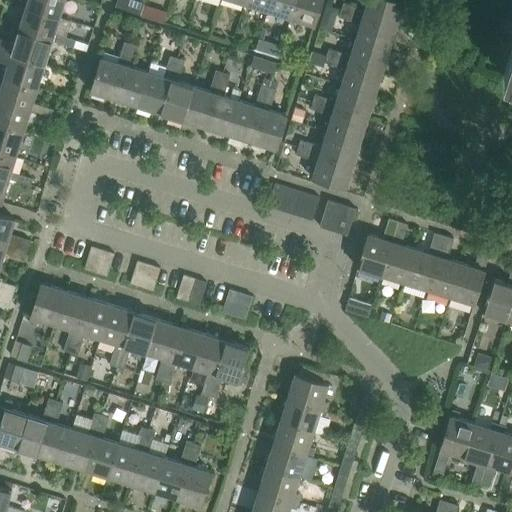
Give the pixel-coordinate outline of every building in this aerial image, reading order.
[(60,18),(65,0),(28,0),(26,7),(60,18)] [(268,11),(271,0),(246,0),(245,4),(268,11)] [(291,18),(296,0),(271,0),(268,11),(291,18)] [(314,26),(322,0),(296,0),(291,18),(314,26)] [(397,27),(405,3),(394,0),(367,0),(364,10),(344,3),(342,10),(397,27)] [(55,34),(60,18),(26,7),(19,30),(53,41),(74,47),(76,40),(55,34)] [(390,49),(397,27),(342,10),(340,17),(360,24),(355,38),(390,49)] [(0,49),(46,64),(53,41),(19,30),(15,43),(0,38),(0,49)] [(383,72),(390,49),(355,38),(350,55),(330,49),(328,55),(383,72)] [(114,99),(128,57),(132,43),(126,42),(120,57),(118,62),(102,57),(91,91),(114,99)] [(137,106),(148,71),(133,67),(136,57),(140,46),(132,43),(128,57),(114,99),(137,106)] [(39,86),(46,64),(0,49),(0,60),(9,63),(5,75),(39,86)] [(376,96),(383,72),(328,55),(325,62),(346,69),(341,85),(376,96)] [(160,113),(178,58),(171,56),(164,76),(148,71),(137,106),(160,113)] [(183,120),(194,86),(178,81),(185,60),(178,58),(160,113),(183,120)] [(206,127),(223,72),(217,70),(210,91),(194,86),(183,120),(206,127)] [(228,134),(239,100),(224,95),(231,74),(223,72),(206,127),(228,134)] [(33,103),(39,86),(5,75),(0,90),(0,99),(31,109),(31,110),(52,116),(54,109),(33,103)] [(251,141),(269,86),(262,84),(256,105),(239,100),(228,134),(251,141)] [(368,118),(376,96),(341,85),(336,101),(315,94),(313,101),(368,118)] [(276,149),(287,115),(270,109),(276,89),(269,86),(251,141),(276,149)] [(0,124),(24,132),(31,110),(31,109),(0,99),(0,124)] [(361,141),(368,118),(313,101),(311,108),(332,115),(328,128),(311,122),(310,125),(327,130),(326,131),(361,141)] [(0,150),(17,155),(24,132),(0,124),(0,150)] [(354,164),(361,141),(326,131),(322,146),(301,140),(299,147),(354,164)] [(347,188),(354,164),(299,147),(296,154),(317,160),(312,177),(347,188)] [(12,172),(17,155),(0,150),(0,175),(10,179),(31,185),(33,178),(12,172)] [(0,201),(2,202),(10,179),(0,175),(0,201)] [(279,209),(286,186),(275,183),(268,206),(279,209)] [(290,212),(297,189),(286,186),(279,209),(290,212)] [(302,216),(309,193),(297,189),(290,212),(302,216)] [(313,219),(320,197),(309,193),(302,216),(313,219)] [(348,235),(356,208),(328,199),(320,226),(348,235)] [(11,233),(16,219),(0,214),(0,240),(28,249),(31,239),(11,233)] [(381,275),(398,221),(390,218),(384,238),(369,233),(358,268),(381,275)] [(405,282),(415,248),(403,244),(409,224),(398,221),(381,275),(405,282)] [(427,289),(444,235),(436,233),(430,252),(415,248),(405,282),(427,289)] [(450,296),(461,262),(449,258),(455,238),(444,235),(427,289),(450,296)] [(25,258),(28,249),(0,240),(0,265),(1,265),(5,252),(25,258)] [(96,272),(104,249),(92,246),(85,268),(96,272)] [(474,304),(491,250),(482,247),(476,266),(461,262),(450,296),(474,304)] [(107,275),(115,253),(104,249),(96,272),(107,275)] [(142,286),(150,264),(138,260),(131,283),(142,286)] [(154,290),(161,267),(150,264),(142,286),(154,290)] [(0,280),(0,268),(1,265),(0,265),(0,291),(13,295),(17,285),(0,280)] [(507,319),(511,303),(511,269),(508,282),(494,278),(483,312),(507,319)] [(188,301),(196,278),(184,274),(177,297),(188,301)] [(200,304),(207,281),(196,278),(188,301),(200,304)] [(54,324),(65,289),(42,282),(29,322),(37,325),(39,319),(54,324)] [(234,315),(241,292),(230,288),(223,312),(234,315)] [(72,352),(89,297),(65,289),(54,324),(71,329),(64,350),(72,352)] [(0,300),(11,304),(13,295),(0,291),(0,300)] [(246,319),(253,296),(241,292),(234,315),(246,319)] [(101,338),(112,304),(89,297),(72,352),(78,354),(85,333),(101,338)] [(368,317),(372,304),(349,297),(345,310),(368,317)] [(117,366),(135,311),(112,304),(101,338),(116,343),(110,364),(117,366)] [(147,353),(158,318),(135,311),(117,366),(124,368),(130,348),(147,353)] [(164,381),(181,326),(158,318),(147,353),(163,358),(156,379),(164,381)] [(193,367),(204,333),(181,326),(164,381),(170,383),(177,362),(193,367)] [(209,395),(226,340),(204,333),(193,367),(208,372),(202,393),(209,395)] [(239,382),(250,347),(226,340),(209,395),(216,397),(222,377),(239,382)] [(27,361),(32,346),(23,343),(18,359),(27,361)] [(20,383),(25,367),(16,364),(11,380),(20,383)] [(324,401),(329,384),(295,374),(287,397),(328,410),(330,403),(324,401)] [(368,414),(373,398),(363,395),(359,411),(368,414)] [(326,417),(328,410),(287,397),(280,420),(315,431),(320,415),(326,417)] [(38,455),(55,400),(49,398),(43,418),(26,413),(15,448),(38,455)] [(0,443),(15,448),(26,413),(11,409),(13,403),(5,400),(0,415),(0,443)] [(61,462),(72,428),(57,423),(63,402),(55,400),(38,455),(61,462)] [(463,456),(474,423),(459,418),(461,412),(453,409),(434,469),(444,472),(450,452),(463,456)] [(84,469),(101,414),(95,412),(88,433),(72,428),(61,462),(84,469)] [(107,476),(118,442),(103,437),(109,416),(101,414),(84,469),(107,476)] [(310,447),(315,431),(280,420),(273,443),(313,456),(316,449),(310,447)] [(490,428),(474,423),(463,456),(478,461),(472,481),(480,484),(499,424),(492,421),(490,428)] [(509,471),(511,460),(511,434),(504,432),(506,426),(499,424),(480,484),(490,487),(496,467),(509,471)] [(131,484),(148,428),(141,426),(135,447),(118,442),(107,476),(131,484)] [(358,445),(363,429),(354,427),(349,442),(358,445)] [(153,491),(164,456),(149,452),(155,431),(148,428),(131,484),(153,491)] [(176,498),(194,443),(187,441),(181,461),(164,456),(153,491),(176,498)] [(353,460),(358,445),(349,442),(344,457),(353,460)] [(201,506),(212,471),(195,466),(201,445),(194,443),(176,498),(201,506)] [(311,463),(313,456),(273,443),(266,466),(300,477),(304,461),(311,463)] [(295,492),(300,477),(266,466),(259,489),(298,502),(301,494),(295,492)] [(344,491),(349,475),(339,472),(335,488),(344,491)] [(7,505),(12,489),(0,484),(0,510),(5,511),(28,511),(7,505)] [(339,506),(344,491),(335,488),(330,503),(339,506)] [(288,511),(290,507),(296,509),(298,502),(259,489),(251,511),(288,511)] [(446,511),(450,503),(440,500),(436,511),(446,511)] [(457,511),(459,506),(450,503),(446,511),(457,511)]
